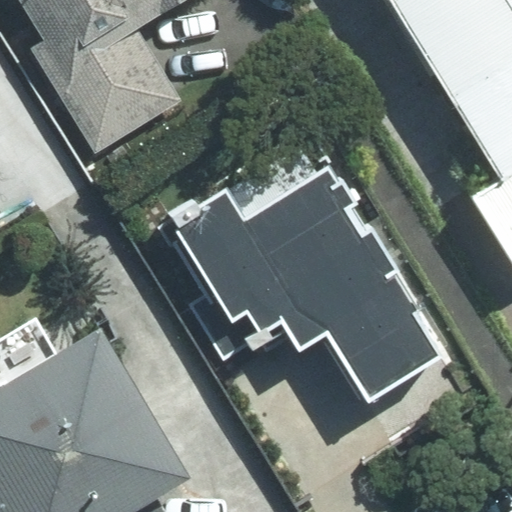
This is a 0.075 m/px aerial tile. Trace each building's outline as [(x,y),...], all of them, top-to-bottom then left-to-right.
[(0,0),(0,9),(86,152),(168,104),(124,30),(174,0),(0,0)] [(511,1),(511,0),(371,0),(489,180),(460,198),(511,277),(511,1)] [(302,125),(131,222),(215,368),(306,317),(355,403),(435,358),(302,125)] [(0,244),(21,231),(0,196),(0,244)] [(91,323),(0,378),(0,511),(144,511),(190,484),(91,323)]
